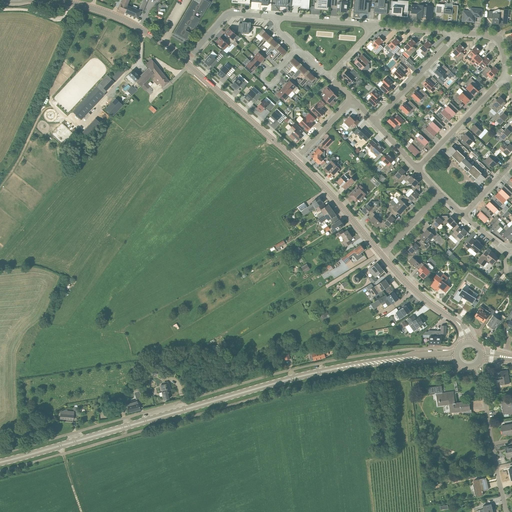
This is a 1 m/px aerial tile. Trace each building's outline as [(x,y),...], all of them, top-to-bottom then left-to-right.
[(127,5),(129,0),(122,0),(118,10),(124,12),(127,5)] [(142,12),(147,0),(142,0),(138,10),(140,11),(142,12)] [(187,42),(210,2),(207,0),(192,0),(173,34),(187,42)] [(292,0),(292,6),(299,6),(299,5),(301,5),(301,6),(300,8),(309,9),(309,0),(292,0)] [(316,0),(316,3),(314,2),(314,9),(315,10),(315,9),(321,10),(321,9),(326,9),(326,10),(328,11),(329,0),(316,0)] [(347,2),(347,1),(347,0),(331,0),(331,8),(337,9),(337,10),(342,11),(342,12),(346,12),(347,2)] [(357,2),(356,13),(367,14),(367,10),(371,10),(371,3),(367,3),(367,0),(361,0),(361,2),(357,2)] [(375,3),(374,13),(378,14),(378,12),(381,12),(381,14),(387,14),(388,4),(385,3),(385,0),(382,0),(378,0),(378,3),(375,3)] [(398,2),(397,7),(392,6),(391,15),(391,16),(402,17),(402,12),(402,11),(408,11),(409,1),(398,0),(398,2)] [(453,9),(444,8),(444,5),(436,4),(436,13),(442,14),(442,13),(444,13),(443,20),(448,20),(449,17),(452,18),(452,21),(456,21),(458,6),(453,6),(453,9)] [(138,10),(127,5),(124,12),(138,18),(140,11),(138,10)] [(433,6),(418,5),(412,5),(411,13),(417,14),(417,18),(432,19),(433,6)] [(481,18),(482,10),(471,9),(471,12),(463,11),(462,21),(475,23),(475,17),(481,18)] [(492,24),(499,25),(499,23),(503,23),(503,24),(507,24),(509,9),(504,9),(504,10),(500,10),(498,9),(497,10),(493,11),(489,11),(488,18),(492,19),(492,18),(493,18),(492,24)] [(239,24),(238,32),(242,32),(241,34),(249,34),(249,28),(250,28),(251,23),(242,23),(242,24),(239,24)] [(235,41),(236,40),(235,38),(237,36),(235,33),(236,32),(232,29),(231,30),(229,28),(229,29),(226,32),(225,32),(225,33),(228,35),(229,37),(228,38),(227,39),(232,44),(235,41)] [(262,46),(266,41),(271,36),(268,33),(267,34),(263,30),(264,30),(263,29),(259,34),(263,38),(257,45),(260,48),(262,46)] [(271,45),(264,52),(268,55),(274,48),(279,43),(275,40),(275,41),(271,37),(271,36),(266,41),(271,45)] [(225,41),(223,40),(221,38),(220,37),(220,38),(217,42),(216,42),(219,44),(218,45),(221,48),(222,47),(225,49),(227,47),(229,48),(232,44),(227,39),(226,40),(225,41)] [(374,40),(371,43),(372,44),(372,45),(374,48),(372,50),(377,55),(384,47),(381,45),(384,42),(379,37),(376,40),(375,39),(374,40)] [(394,55),(400,48),(397,45),(400,42),(396,38),(388,46),(391,48),(389,50),(394,55)] [(410,56),(416,49),(413,47),(416,43),(412,39),(404,47),(407,49),(405,52),(410,56)] [(424,56),(425,56),(428,52),(427,51),(432,45),(428,40),(420,48),(423,51),(421,53),(424,56)] [(278,52),(272,59),(275,62),(283,54),(283,55),(286,51),(286,50),(283,47),(282,48),(278,44),(279,44),(279,43),(274,48),(278,52)] [(465,49),(460,45),(457,48),(456,47),(453,50),(454,51),(453,53),(455,55),(453,57),(458,62),(465,55),(462,52),(465,49)] [(473,64),(480,57),(477,54),(480,51),(476,47),(468,55),(471,57),(469,59),(473,64)] [(204,62),(208,66),(209,66),(210,65),(213,68),(224,56),(220,52),(215,58),(210,54),(208,56),(205,59),(206,59),(204,62)] [(262,61),(267,56),(262,52),(260,54),(258,52),(254,57),(262,64),(264,62),(262,61)] [(357,60),(354,63),(359,67),(361,69),(362,70),(362,69),(367,69),(367,65),(368,63),(370,62),(362,54),(359,58),(360,58),(358,60),(357,60)] [(483,60),(480,57),(473,64),(478,68),(480,66),(483,69),(491,61),(486,56),(483,60)] [(260,64),(261,65),(262,64),(254,57),(250,61),(257,67),(260,64)] [(290,61),(291,62),(284,70),(287,73),(294,66),(298,70),(302,65),(298,62),(298,61),(295,58),(294,59),(294,58),(290,61)] [(169,82),(159,69),(151,60),(145,64),(148,68),(155,77),(163,87),(169,82)] [(246,66),(247,66),(249,68),(254,73),(256,71),(255,70),(257,67),(250,61),(246,66)] [(397,69),(393,73),(400,79),(405,75),(403,73),(402,73),(406,69),(400,63),(395,68),(397,69)] [(295,80),(301,73),(306,77),(310,72),(309,72),(305,69),(306,68),(302,65),(298,70),(294,74),(292,77),(295,80)] [(453,73),(444,65),(440,69),(439,67),(434,72),(441,78),(440,79),(443,82),(447,77),(448,78),(453,73)] [(229,77),(236,70),(232,67),(229,70),(225,66),(223,67),(222,66),(220,69),(221,70),(218,74),(219,75),(218,75),(221,78),(222,77),(223,78),(225,75),(226,74),(229,77)] [(499,70),(494,66),(491,69),(488,66),(482,73),(487,78),(489,76),(491,78),(493,77),(494,78),(497,75),(496,74),(499,70)] [(124,72),(121,69),(120,67),(111,76),(115,81),(124,72)] [(148,68),(139,78),(144,83),(146,82),(151,77),(152,79),(155,77),(148,68)] [(342,76),(350,83),(355,78),(355,79),(359,74),(353,69),(350,73),(347,70),(342,76)] [(140,87),(141,86),(144,83),(139,78),(137,75),(137,74),(136,73),(135,74),(132,71),(124,78),(131,85),(135,82),(140,87)] [(310,72),(306,77),(299,84),(303,87),(309,80),(313,84),(318,79),(317,79),(313,76),(313,75),(310,72)] [(81,120),(105,94),(104,93),(114,82),(107,75),(72,112),(81,120)] [(387,94),(391,89),(390,87),(393,84),(386,77),(382,82),(383,83),(380,87),(387,94)] [(439,83),(433,77),(429,81),(427,79),(423,84),(432,93),(436,89),(435,88),(439,83)] [(234,82),(231,85),(232,86),(231,87),(234,90),(235,89),(236,90),(239,87),(240,86),(242,88),(242,89),(243,89),(248,83),(244,80),(243,82),(238,78),(237,79),(236,78),(233,81),(234,82)] [(286,82),(284,84),(292,91),(294,93),(298,88),(296,87),(294,85),(296,83),(292,78),(287,83),(286,82)] [(474,96),(479,91),(475,88),(478,85),(471,79),(467,84),(469,86),(466,88),(474,96)] [(146,82),(144,83),(141,86),(145,91),(150,86),(146,82)] [(288,95),(292,91),(284,84),(283,85),(284,87),(282,89),(288,95)] [(119,94),(115,98),(122,105),(138,90),(135,87),(134,88),(132,86),(122,96),(119,94)] [(336,99),(338,97),(331,91),(327,87),(323,92),(326,95),(323,98),(332,106),(335,103),(333,101),(335,98),(336,99)] [(250,102),(251,100),(253,98),(256,100),(256,101),(261,95),(258,92),(256,94),(251,89),(250,91),(249,90),(247,93),(248,94),(244,97),(246,98),(245,99),(248,102),(248,101),(250,102)] [(288,95),(282,89),(279,92),(278,91),(274,95),(279,99),(281,97),(284,100),(286,102),(290,97),(288,95)] [(416,91),(412,96),(418,102),(422,99),(424,100),(428,95),(421,89),(418,93),(416,91)] [(371,96),(368,100),(370,102),(369,103),(372,105),(372,104),(375,106),(379,102),(378,100),(381,97),(374,90),(370,95),(371,96)] [(457,93),(453,98),(460,105),(463,102),(466,105),(470,100),(462,93),(460,95),(457,93)] [(497,113),(502,107),(500,105),(504,101),(500,97),(497,100),(496,99),(492,103),(494,106),(492,109),(497,113)] [(122,105),(115,98),(105,109),(113,116),(123,105),(122,105)] [(262,112),(264,109),(265,108),(267,109),(269,111),(274,106),(270,102),(269,101),(267,102),(264,100),(265,100),(264,100),(262,102),(261,102),(261,101),(258,105),(259,106),(257,108),(257,109),(260,111),(260,112),(261,112),(262,112)] [(320,119),(326,112),(322,109),(326,104),(321,100),(311,110),(320,119)] [(417,107),(410,101),(406,105),(405,103),(400,108),(407,114),(411,111),(412,112),(417,107)] [(448,107),(445,110),(452,117),(454,114),(456,112),(457,113),(459,111),(450,102),(447,106),(448,107)] [(440,113),(437,115),(447,124),(449,122),(448,121),(450,119),(452,117),(445,110),(442,107),(441,107),(438,111),(440,113)] [(274,124),(277,121),(279,119),(281,122),(282,122),(286,117),(282,113),(280,116),(275,111),(268,119),(274,124)] [(315,119),(310,113),(306,118),(305,117),(300,123),(308,131),(313,125),(311,123),(315,119)] [(500,115),(497,113),(491,119),(493,122),(495,119),(500,124),(507,117),(503,113),(500,116),(499,115),(500,115)] [(392,117),(387,121),(390,123),(389,124),(391,126),(392,125),(394,128),(398,124),(399,126),(404,121),(397,114),(393,118),(392,117)] [(353,119),(350,116),(344,123),(349,127),(351,126),(353,128),(359,122),(355,118),(354,119),(353,119)] [(430,120),(426,123),(429,126),(437,133),(439,130),(441,128),(442,129),(444,127),(435,118),(432,121),(430,120)] [(95,119),(81,133),(87,139),(101,125),(95,119)] [(296,143),(302,137),(302,136),(300,135),(304,131),(295,123),(292,127),(292,128),(287,134),(290,136),(296,143)] [(485,128),(480,124),(478,126),(479,127),(478,128),(475,125),(471,129),(478,136),(485,128)] [(426,128),(422,131),(432,140),(434,138),(433,137),(434,135),(437,133),(429,126),(427,129),(426,128)] [(368,133),(366,131),(366,130),(363,128),(360,131),(357,128),(353,133),(356,135),(357,134),(359,137),(359,138),(361,140),(362,140),(363,138),(366,141),(372,136),(368,132),(368,133)] [(504,132),(503,131),(503,130),(501,128),(496,133),(504,140),(511,133),(507,129),(504,132)] [(476,138),(471,133),(469,136),(470,136),(469,137),(466,134),(462,139),(463,140),(462,142),(469,149),(470,146),(469,145),(476,138)] [(417,137),(413,141),(423,149),(425,147),(424,146),(425,145),(428,142),(421,135),(418,138),(417,137)] [(320,155),(325,150),(325,149),(333,141),(328,137),(324,142),(321,145),(318,148),(313,153),(313,155),(312,155),(311,156),(311,157),(312,158),(313,158),(313,159),(319,164),(323,160),(320,157),(320,155)] [(379,147),(377,144),(372,140),(366,146),(371,150),(371,151),(377,157),(384,149),(380,145),(379,147)] [(408,142),(405,145),(415,155),(418,152),(419,151),(420,152),(423,149),(413,141),(410,144),(408,142)] [(499,148),(498,150),(500,152),(502,150),(507,155),(511,150),(511,146),(510,144),(507,147),(506,146),(504,143),(499,148)] [(450,157),(456,150),(452,146),(446,153),(450,157)] [(455,159),(461,154),(457,150),(456,150),(450,157),(451,156),(455,159)] [(495,160),(497,158),(492,153),(485,161),(484,159),(482,161),(489,168),(491,166),(493,168),(497,164),(493,161),(494,160),(495,160)] [(393,167),(390,164),(394,160),(387,154),(382,160),(386,164),(382,169),(387,174),(393,167)] [(465,158),(461,154),(455,159),(459,163),(465,158)] [(334,176),(342,167),(338,163),(339,161),(335,157),(334,157),(333,157),(332,157),(329,161),(330,162),(324,169),(327,173),(328,172),(330,174),(331,173),(334,176)] [(465,158),(459,163),(459,164),(463,168),(469,162),(464,158),(465,158)] [(467,172),(473,166),(473,165),(472,166),(469,162),(463,168),(467,172)] [(478,169),(473,166),(467,172),(468,171),(472,175),(478,169)] [(406,177),(408,174),(406,177),(404,175),(404,174),(406,172),(401,168),(395,175),(397,177),(396,178),(396,179),(395,180),(399,184),(404,180),(406,177)] [(482,173),(478,169),(472,175),(476,179),(475,180),(475,181),(481,174),(482,173)] [(349,180),(345,174),(337,182),(336,181),(340,186),(341,184),(342,185),(342,186),(346,190),(355,181),(351,178),(349,180)] [(411,177),(408,174),(406,177),(404,180),(405,181),(407,181),(408,180),(413,186),(412,187),(412,189),(420,188),(420,185),(418,185),(417,184),(419,182),(416,180),(416,179),(415,178),(413,178),(411,176),(411,177)] [(485,178),(481,174),(475,181),(479,185),(485,178)] [(368,193),(360,185),(359,187),(358,186),(349,196),(354,200),(356,201),(357,201),(358,200),(360,202),(368,193)] [(501,190),(499,193),(506,200),(509,197),(510,198),(511,195),(511,193),(504,185),(502,188),(503,189),(501,190)] [(420,191),(420,188),(412,189),(412,190),(414,191),(408,197),(407,196),(406,196),(404,198),(408,201),(409,203),(411,201),(412,201),(414,199),(416,199),(416,198),(417,198),(417,197),(419,194),(417,193),(419,191),(420,191)] [(494,196),(492,199),(501,207),(504,204),(503,203),(506,200),(499,193),(496,195),(495,197),(494,196)] [(404,198),(401,195),(397,199),(398,200),(398,201),(399,202),(397,204),(404,211),(408,207),(406,205),(405,204),(408,201),(404,198)] [(310,212),(315,208),(323,203),(319,197),(312,202),(313,204),(308,208),(302,211),(305,215),(310,212)] [(485,206),(483,208),(492,217),(495,213),(494,212),(497,209),(490,202),(487,205),(486,206),(485,206)] [(325,207),(323,203),(315,208),(317,211),(321,208),(322,209),(321,210),(322,212),(317,216),(319,218),(332,210),(328,204),(325,207)] [(373,213),(378,208),(373,204),(373,205),(371,205),(371,206),(368,203),(361,211),(365,214),(365,215),(367,213),(367,212),(368,212),(371,214),(368,218),(371,214),(371,215),(373,213)] [(400,215),(404,211),(397,204),(395,206),(394,206),(393,206),(392,205),(388,209),(391,212),(395,215),(397,213),(398,213),(400,215)] [(480,213),(477,215),(485,222),(488,219),(489,220),(492,217),(483,208),(480,210),(481,211),(480,213)] [(319,218),(318,219),(319,221),(321,223),(327,219),(328,221),(330,219),(332,222),(338,218),(336,215),(332,210),(319,218)] [(394,219),(396,217),(395,215),(391,212),(390,214),(390,215),(391,216),(385,222),(384,220),(382,220),(383,228),(385,228),(385,227),(387,225),(388,227),(391,224),(392,224),(393,224),(393,221),(395,219),(394,219)] [(383,228),(382,220),(381,221),(381,217),(377,218),(376,219),(374,216),(375,216),(375,214),(373,213),(371,215),(371,214),(368,218),(370,220),(372,222),(372,224),(373,224),(373,225),(374,225),(376,228),(378,226),(379,227),(380,228),(383,228)] [(444,224),(445,224),(445,216),(442,216),(442,218),(441,219),(439,217),(436,220),(435,220),(434,220),(434,223),(432,225),(433,225),(431,227),(432,229),(436,232),(438,230),(438,229),(437,228),(442,222),(444,224)] [(445,216),(445,224),(446,224),(448,222),(453,228),(453,229),(453,230),(454,231),(454,232),(458,228),(459,227),(457,224),(458,224),(456,222),(456,220),(454,220),(454,219),(451,216),(449,218),(448,217),(448,216),(445,216)] [(337,230),(344,226),(340,220),(333,225),(331,227),(332,228),(331,229),(331,230),(331,232),(332,232),(333,232),(335,232),(337,230)] [(506,225),(503,229),(511,236),(511,230),(509,228),(506,225)] [(454,232),(454,231),(451,235),(457,241),(458,241),(460,239),(467,232),(463,228),(461,230),(460,230),(458,228),(454,232)] [(436,232),(432,229),(430,231),(429,231),(427,229),(423,233),(431,240),(433,238),(433,239),(435,239),(436,240),(440,235),(436,232)] [(511,238),(511,236),(503,229),(499,233),(502,236),(503,234),(510,241),(511,238)] [(344,232),(342,230),(336,234),(338,238),(341,236),(345,241),(342,243),(345,247),(351,243),(349,240),(353,238),(347,230),(344,232)] [(428,242),(431,240),(423,233),(419,237),(421,239),(422,239),(422,240),(420,243),(419,243),(423,246),(426,250),(430,245),(429,244),(429,243),(428,242)] [(475,241),(472,239),(465,246),(469,249),(467,251),(474,256),(477,253),(483,246),(479,243),(480,242),(476,239),(475,241)] [(281,248),(280,247),(285,245),(282,241),(275,246),(278,251),(284,247),(283,246),(281,248)] [(419,243),(420,243),(418,241),(416,243),(415,243),(413,245),(411,245),(411,246),(410,246),(410,247),(408,250),(410,252),(409,253),(407,253),(407,256),(415,256),(415,255),(419,255),(419,251),(417,249),(419,247),(420,248),(421,248),(423,246),(419,243)] [(358,255),(365,250),(361,245),(340,260),(344,266),(350,261),(348,259),(356,253),(358,255)] [(493,254),(494,254),(491,251),(489,254),(486,251),(477,262),(483,266),(488,261),(493,265),(496,261),(497,261),(498,259),(498,258),(493,254)] [(415,257),(415,256),(407,256),(407,259),(409,259),(410,260),(408,262),(411,264),(411,265),(412,265),(412,266),(414,266),(416,268),(417,268),(419,270),(423,264),(422,263),(420,263),(420,264),(414,258),(415,257)] [(425,262),(423,264),(419,270),(421,272),(421,273),(419,275),(423,279),(430,271),(433,268),(433,267),(429,263),(428,263),(427,264),(425,262)] [(378,275),(383,271),(377,263),(368,270),(373,276),(369,280),(372,284),(377,280),(375,278),(378,275)] [(304,273),(310,269),(307,264),(301,267),(304,273)] [(329,271),(333,269),(330,264),(326,267),(319,272),(321,276),(329,271)] [(448,278),(443,274),(440,278),(436,275),(432,281),(434,282),(431,286),(435,290),(436,288),(438,290),(440,288),(446,293),(450,287),(444,283),(448,278)] [(370,289),(374,296),(381,291),(389,286),(385,279),(377,285),(374,287),(373,287),(370,289)] [(476,299),(461,289),(459,292),(457,291),(452,298),(458,302),(461,297),(461,298),(462,297),(467,301),(466,303),(465,302),(461,308),(469,313),(473,307),(471,306),(476,299)] [(399,299),(394,292),(387,297),(386,295),(378,299),(381,303),(384,301),(388,306),(399,299)] [(411,312),(406,306),(399,310),(400,310),(398,311),(396,308),(387,315),(388,317),(392,315),(396,313),(400,319),(404,316),(404,317),(411,312)] [(488,311),(481,306),(474,316),(484,322),(489,315),(491,316),(495,311),(490,308),(488,311)] [(504,320),(506,318),(502,314),(500,317),(498,319),(494,316),(488,325),(491,327),(493,325),(495,327),(499,322),(501,324),(504,320)] [(416,319),(413,316),(407,320),(410,325),(414,331),(418,329),(417,328),(424,324),(419,317),(416,319)] [(446,335),(447,327),(441,326),(441,332),(428,331),(428,332),(425,332),(422,335),(429,335),(429,346),(440,346),(441,335),(446,335)] [(314,360),(325,357),(324,350),(312,353),(314,360)] [(503,373),(503,371),(494,373),(495,379),(499,378),(500,385),(509,384),(508,376),(507,376),(506,372),(503,373)] [(164,400),(170,398),(168,391),(170,390),(168,381),(163,383),(164,385),(161,385),(163,392),(162,392),(164,400)] [(454,392),(442,393),(441,386),(428,388),(429,395),(436,394),(437,406),(449,405),(450,413),(463,411),(463,414),(470,413),(469,401),(455,403),(454,392)] [(126,404),(129,412),(140,410),(138,403),(143,402),(139,391),(134,393),(136,401),(133,402),(126,404)] [(501,417),(503,416),(503,414),(511,413),(511,396),(511,400),(501,401),(502,409),(500,409),(501,417)] [(73,420),(73,415),(74,412),(67,411),(67,409),(66,410),(61,412),(61,414),(60,419),(73,420)] [(511,424),(501,426),(503,435),(511,433),(511,424)] [(485,482),(484,478),(474,481),(474,484),(473,484),(476,497),(483,495),(482,492),(483,492),(482,491),(488,489),(486,481),(485,482)]
